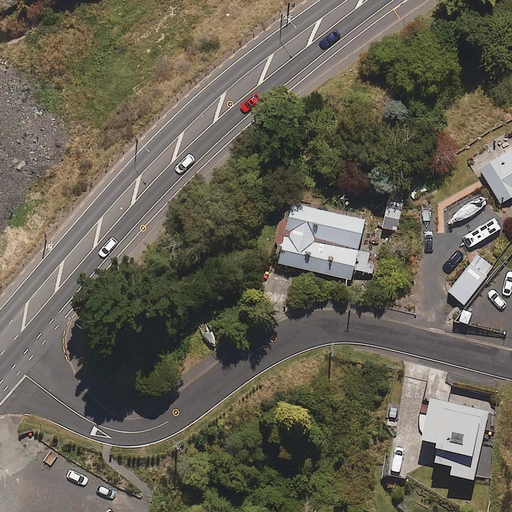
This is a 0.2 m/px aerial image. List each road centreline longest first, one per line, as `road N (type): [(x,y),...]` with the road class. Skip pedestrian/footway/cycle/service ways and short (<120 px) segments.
road 1 (residential): [(511,363),(350,325),(311,326),(277,334),(167,420),(135,430),(99,424),(4,364)]
road 2 (secondary): [(381,0),(250,97),(164,180),(4,364)]
road 3 (secondary): [(0,323),(154,150),(254,56),(336,0)]
